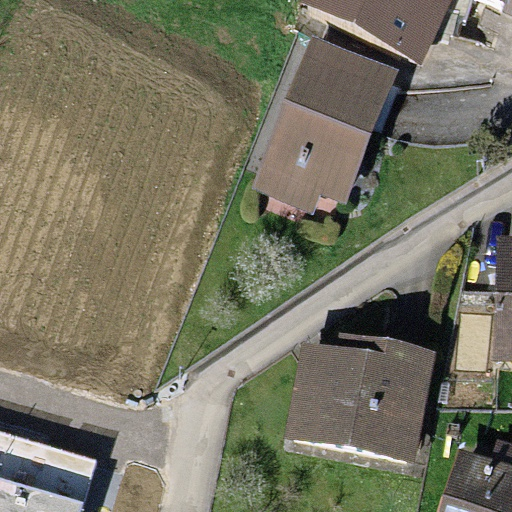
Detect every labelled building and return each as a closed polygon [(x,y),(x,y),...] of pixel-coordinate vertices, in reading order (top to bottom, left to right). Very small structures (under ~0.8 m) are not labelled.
[(267,0),(262,21),(287,28),(294,0),(267,0)] [(301,0),(301,2),(419,59),(447,0),(301,0)] [(511,0),(465,0),(465,1),(511,14),(511,0)] [(306,45),(246,188),(304,212),(311,194),(330,202),(383,77),(306,45)] [(511,245),(495,245),(492,358),(511,358),(511,245)] [(295,346),(280,435),(413,458),(430,359),(334,343),(333,353),(295,346)] [(80,511),(96,459),(0,430),(0,511),(80,511)] [(511,511),(511,475),(446,458),(431,511),(511,511)]
